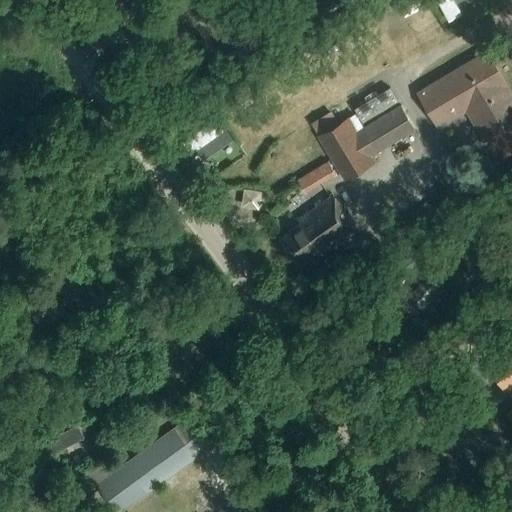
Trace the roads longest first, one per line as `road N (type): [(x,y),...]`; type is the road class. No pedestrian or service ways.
road 1 (unclassified): [(407,511),(87,71)]
road 2 (track): [(246,291),(194,330),(62,388),(0,388)]
